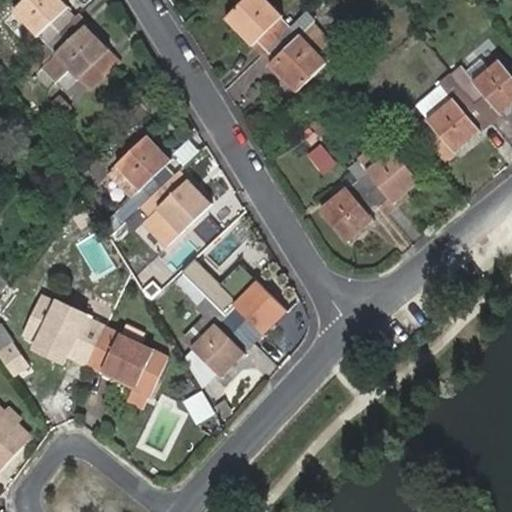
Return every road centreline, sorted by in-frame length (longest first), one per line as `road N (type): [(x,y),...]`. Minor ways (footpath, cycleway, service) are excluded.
road 1 (residential): [(142,0),(347,330)]
road 2 (residential): [(187,511),(347,330)]
road 3 (residential): [(347,330),(511,200)]
road 4 (residential): [(167,511),(79,445),(65,444),(27,497),(30,511)]
